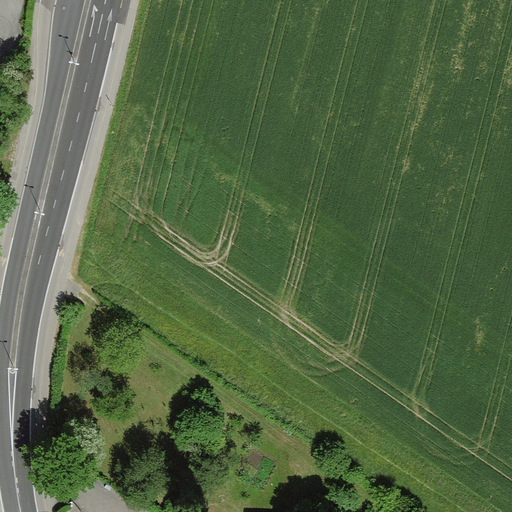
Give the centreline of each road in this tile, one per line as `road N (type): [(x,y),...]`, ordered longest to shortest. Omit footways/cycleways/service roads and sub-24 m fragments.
road 1 (track): [(406,0),(318,350),(323,370),(345,395),(511,479)]
road 2 (secondary): [(11,431),(105,0)]
road 3 (secondary): [(72,0),(7,314),(2,369),(11,431)]
